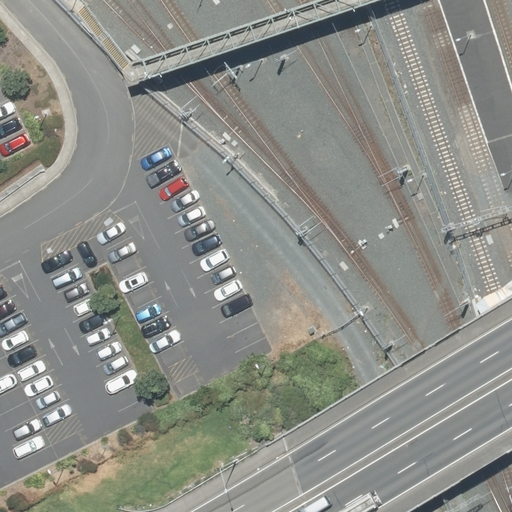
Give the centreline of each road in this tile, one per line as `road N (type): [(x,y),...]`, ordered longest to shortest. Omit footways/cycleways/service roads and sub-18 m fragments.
road 1 (primary): [(229,511),(511,345)]
road 2 (unknown): [(114,424),(335,295)]
road 3 (primary): [(511,404),(333,511)]
